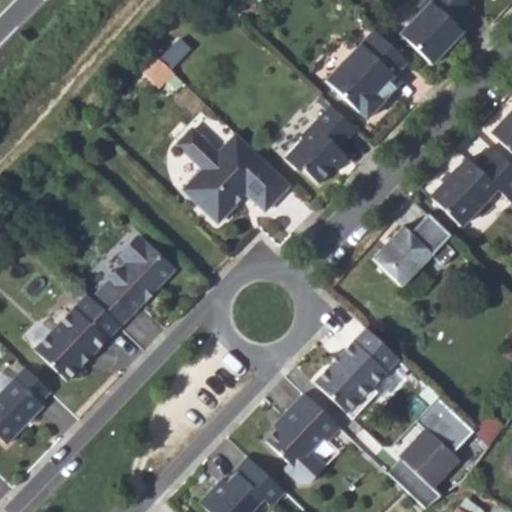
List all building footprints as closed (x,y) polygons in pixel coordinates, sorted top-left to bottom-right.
[(471,9),(461,0),(424,0),(416,9),(416,16),(397,35),(430,66),(461,34),(454,27),(471,9)] [(405,63),(373,32),(342,65),(352,75),(335,93),(364,121),(394,90),(386,83),(405,63)] [(171,75),(155,60),(142,74),(157,89),(171,75)] [(352,75),(342,65),(324,83),(335,93),(352,75)] [(354,132),(328,107),(299,138),(298,142),(281,159),(293,171),(301,171),(316,185),(344,157),(337,150),(354,132)] [(511,110),(489,135),(511,156),(511,110)] [(288,187),(235,136),(216,155),(190,130),(176,145),(202,171),(192,181),(203,191),(193,202),(216,225),(232,208),(229,204),(244,187),(255,198),(252,202),(263,212),(288,187)] [(466,160),(429,198),(459,227),(495,189),(510,204),(511,201),(511,169),(490,148),(473,166),(466,160)] [(203,191),(192,181),(182,192),(193,202),(203,191)] [(229,204),(232,208),(244,195),(252,202),(255,198),(244,187),(229,204)] [(448,237),(426,216),(405,237),(398,230),(370,260),(399,288),(448,237)] [(152,291),(170,271),(136,239),(118,258),(125,264),(90,301),(117,327),(143,300),(143,297),(141,296),(146,290),(148,291),(152,291)] [(90,301),(85,296),(33,351),(65,383),(117,327),(90,301)] [(396,360),(364,330),(312,384),(350,420),(375,394),(369,389),(396,360)] [(23,368),(0,392),(0,441),(4,445),(41,407),(38,404),(48,393),(23,368)] [(338,429),(302,395),(278,420),(281,423),(260,445),(290,472),(312,449),(311,449),(321,438),(325,442),(338,429)] [(471,432),(436,398),(414,422),(428,436),(422,443),(418,439),(385,474),(423,510),(439,498),(428,487),(454,460),(450,456),(472,433),(471,432)] [(496,431),(483,420),(471,432),(472,433),(484,443),(496,431)] [(280,491),(247,460),(235,472),(239,476),(222,488),(217,483),(197,504),(205,511),(247,511),(259,498),(266,505),(280,491)] [(462,511),(488,511),(489,511),(458,490),(449,502),(456,507),(462,511)]
